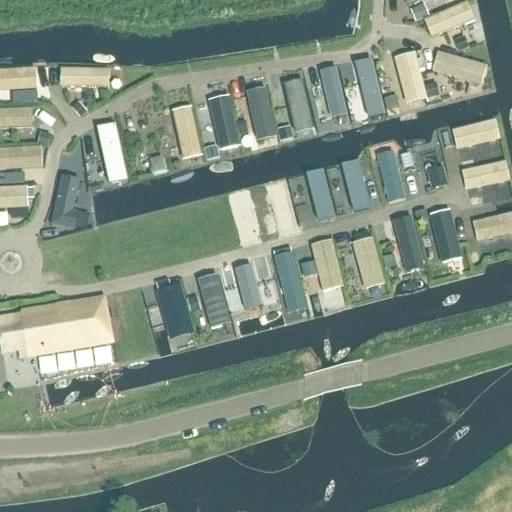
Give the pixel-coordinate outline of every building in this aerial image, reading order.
[(404,0),(408,9),(428,0),(404,0)] [(467,7),(425,24),(431,40),(473,23),(467,7)] [(414,56),(394,62),(407,107),(427,102),(414,56)] [(486,70),(438,57),(433,75),(482,88),(486,70)] [(35,73),(0,74),(0,93),(36,92),(35,73)] [(106,74),(60,73),(60,89),(106,90),(106,74)] [(302,84),(283,89),(295,136),(314,132),(302,84)] [(264,93),(245,97),(256,144),(275,140),(264,93)] [(228,101),(208,105),(220,154),(239,149),(228,101)] [(30,112),(0,113),(0,131),(31,130),(30,112)] [(189,112),(170,116),(181,162),(200,157),(189,112)] [(495,124),(453,135),(457,152),(499,142),(495,124)] [(404,198),(392,151),(374,156),(387,203),(404,198)] [(40,152),(0,153),(0,172),(41,171),(40,152)] [(357,166),(341,170),(354,217),(369,213),(357,166)] [(504,166),(462,175),(466,193),(508,184),(504,166)] [(322,175),(307,179),(319,225),(333,221),(322,175)] [(432,181),(433,196),(445,196),(444,180),(432,181)] [(25,191),(0,192),(0,211),(26,210),(25,191)] [(449,215),(430,219),(441,267),(461,262),(449,215)] [(511,216),(473,226),(478,245),(511,236),(511,216)] [(411,221),(392,226),(405,276),(424,272),(411,221)] [(371,243),(352,248),(365,292),(383,287),(371,243)] [(330,244),(311,249),(323,295),(342,290),(330,244)] [(294,256),(273,261),(287,321),(309,316),(294,256)] [(216,279),(198,285),(211,332),(230,327),(216,279)] [(111,346),(104,302),(21,316),(22,318),(0,321),(0,348),(1,357),(19,354),(20,361),(111,346)] [(58,468),(34,471),(36,481),(59,478),(58,468)] [(0,480),(14,480),(14,470),(0,469),(0,480)]
